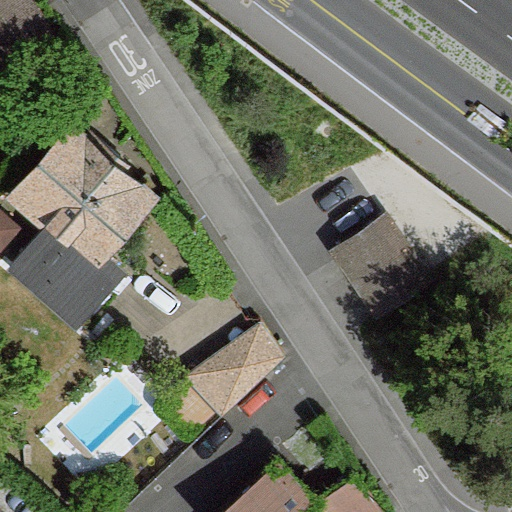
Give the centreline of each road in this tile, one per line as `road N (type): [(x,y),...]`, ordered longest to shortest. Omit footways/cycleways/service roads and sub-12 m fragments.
road 1 (residential): [(114,16),(433,511)]
road 2 (tertiary): [(315,0),(511,149)]
